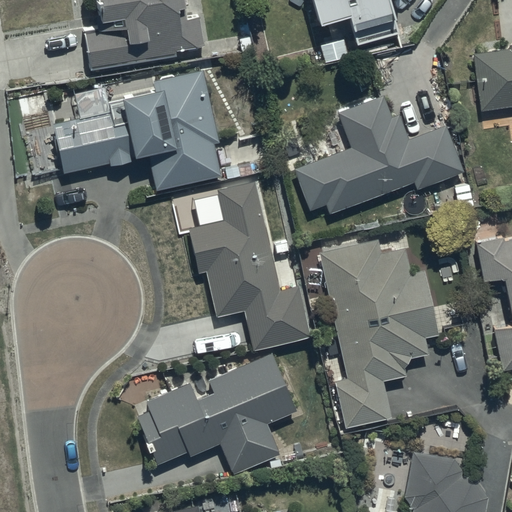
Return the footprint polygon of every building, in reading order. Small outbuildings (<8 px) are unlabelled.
[(178,4),(176,0),(89,0),(95,28),(77,31),(84,69),(175,52),(174,48),(201,43),(196,16),(183,18),(180,4),(178,4)] [(347,12),(351,28),(354,27),(358,42),(399,30),(395,12),(389,14),(385,0),(309,0),(315,21),(347,12)] [(511,32),(508,33),(510,44),(466,52),(476,110),(510,104),(511,112),(511,32)] [(44,123),(56,172),(143,151),(152,188),(217,172),(208,139),(214,138),(197,69),(151,80),(152,86),(114,96),(116,105),(44,123)] [(345,144),(288,167),(305,210),(323,203),(327,212),(409,179),(412,186),(456,169),(438,124),(404,137),(394,110),(390,112),(381,91),(332,111),(345,144)] [(212,315),(239,308),(249,350),(297,339),(308,336),(294,282),(277,287),(252,179),(213,189),(220,219),(184,228),(195,270),(200,269),(212,315)] [(408,272),(400,234),(315,252),(342,377),(327,381),(338,426),(386,414),(377,380),(400,373),(400,364),(405,356),(425,352),(421,336),(436,333),(423,269),(408,272)] [(511,237),(500,240),(499,234),(470,240),(479,279),(495,275),(506,323),(488,327),(497,369),(511,365),(511,237)] [(291,409),(268,353),(204,379),(208,389),(190,396),(184,380),(141,397),(145,408),(131,414),(150,460),(182,447),(185,454),(215,442),(228,473),(274,454),(261,421),(291,409)] [(450,456),(408,450),(399,497),(412,499),(409,511),(478,511),(481,497),(469,476),(458,473),(450,456)] [(194,511),(192,502),(147,511),(297,511),(297,507),(274,511),(239,511),(239,510),(230,511),(194,511)]
